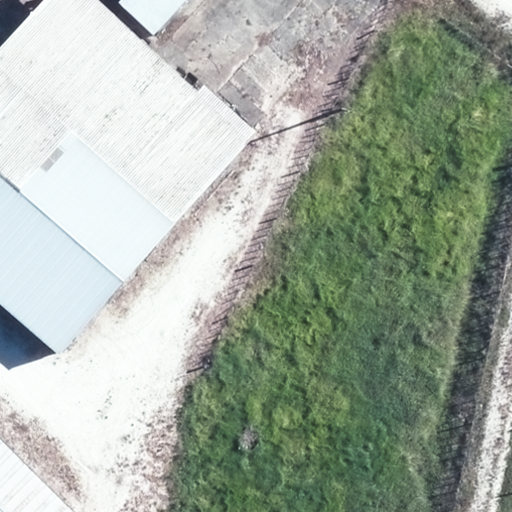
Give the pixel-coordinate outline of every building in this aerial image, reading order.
[(186,0),(114,0),(110,4),(146,40),(186,0)] [(320,0),(302,0),(313,9),(320,0)] [(0,321),(52,368),(114,299),(170,237),(118,189),(194,105),(107,27),(36,106),(67,134),(10,197),(0,188),(0,321)] [(203,119),(153,174),(191,209),(241,154),(203,119)] [(80,511),(0,429),(0,511),(80,511)]
